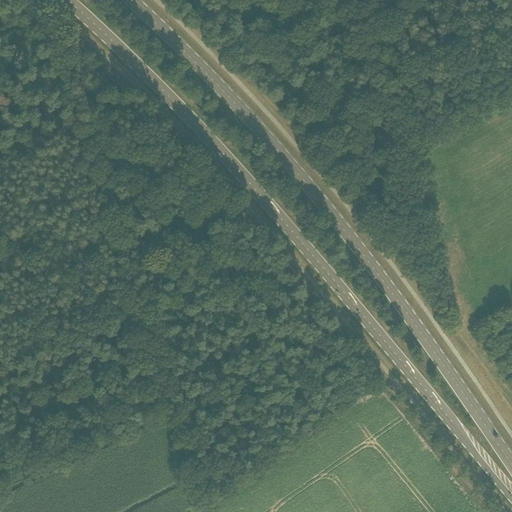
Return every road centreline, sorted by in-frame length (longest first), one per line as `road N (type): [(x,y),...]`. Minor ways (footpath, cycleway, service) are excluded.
road 1 (primary): [(63,0),(265,204),(511,499)]
road 2 (primary): [(511,462),(297,176),(127,0)]
road 3 (track): [(353,0),(454,326),(511,409)]
